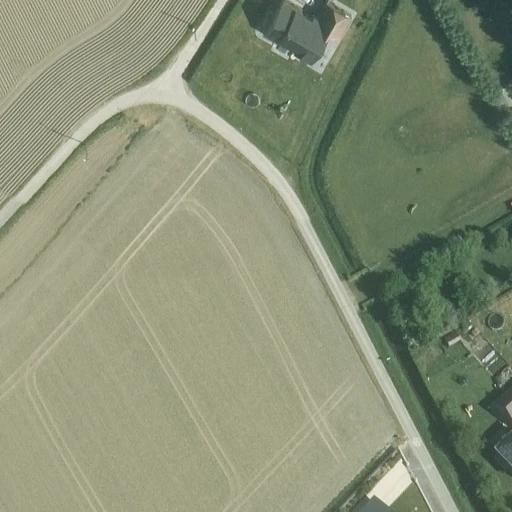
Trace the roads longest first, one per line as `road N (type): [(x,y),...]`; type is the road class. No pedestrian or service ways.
road 1 (residential): [(166,91),(238,140),(294,203),(453,511)]
road 2 (unclassified): [(166,91),(105,115),(0,229)]
